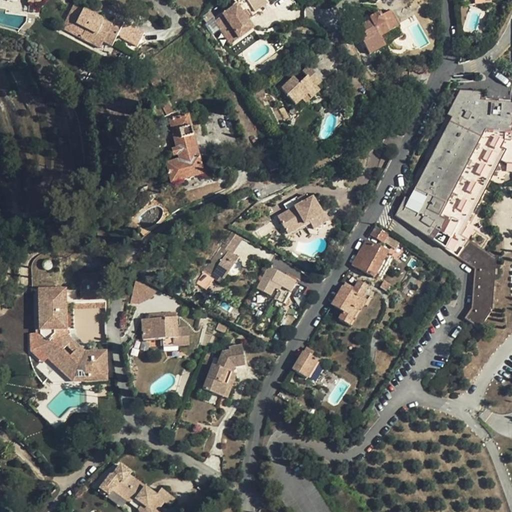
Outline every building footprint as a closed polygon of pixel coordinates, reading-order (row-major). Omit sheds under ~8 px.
[(253,29),(248,22),(242,13),(245,11),(251,20),(257,15),(247,0),(245,0),(215,21),(226,37),(235,32),(239,38),(253,29)] [(83,11),(76,26),(85,31),(81,39),(100,49),(103,42),(112,47),(118,36),(126,40),(132,28),(115,19),(111,25),(109,31),(106,29),(108,24),(83,11)] [(248,22),(251,20),(245,11),(242,13),(248,22)] [(369,55),(385,46),(381,38),(398,29),(389,12),(381,17),(381,15),(371,20),(372,22),(361,27),(364,33),(366,38),(362,40),(369,55)] [(72,34),(81,39),(85,31),(76,26),(72,34)] [(402,37),(398,29),(381,38),(385,46),(402,37)] [(231,44),(239,38),(235,32),(226,37),(231,44)] [(295,104),(303,98),(308,93),(312,98),(320,91),(316,87),(322,82),(309,68),(303,73),(308,78),(300,85),(292,76),(280,87),(295,104)] [(161,102),(159,103),(167,116),(172,113),(154,78),(149,80),(161,102)] [(511,103),(475,102),(476,94),(454,92),(442,117),(447,119),(406,202),(402,199),(392,219),(397,222),(398,221),(473,269),(470,308),(463,318),(478,329),(491,310),(495,259),(456,235),(492,161),(500,164),(511,163),(511,103)] [(307,103),(312,98),(308,93),(303,98),(307,103)] [(178,161),(167,164),(172,183),(203,175),(188,116),(171,121),(177,148),(173,150),(175,158),(177,157),(178,161)] [(281,148),(265,155),(271,171),(287,165),(281,148)] [(303,221),(305,224),(309,222),(313,230),(328,221),(323,213),(322,213),(312,197),(308,199),(305,194),(297,199),(300,204),(278,217),(286,230),(303,221)] [(288,234),(305,224),(303,221),(286,230),(288,234)] [(387,235),(375,227),(370,235),(382,243),(383,241),(387,235)] [(234,231),(223,247),(232,254),(243,237),(234,231)] [(404,246),(387,235),(383,241),(400,251),(404,246)] [(373,277),(387,252),(365,240),(352,265),(373,277)] [(223,247),(197,284),(206,289),(214,278),(221,283),(228,272),(232,275),(236,274),(242,265),(241,261),(238,259),(238,258),(232,254),(223,247)] [(268,266),(253,287),(278,305),(293,284),(268,266)] [(97,283),(97,275),(80,275),(80,299),(98,299),(98,296),(106,296),(106,283),(97,283)] [(349,276),(344,283),(350,287),(353,288),(357,281),(349,276)] [(338,319),(345,324),(360,298),(366,286),(357,281),(353,288),(350,287),(348,290),(342,287),(331,305),(343,312),(338,319)] [(385,291),(389,285),(384,281),(380,288),(385,291)] [(136,292),(146,287),(136,283),(131,304),(142,305),(142,304),(136,292)] [(157,292),(146,287),(136,292),(142,304),(153,299),(157,292)] [(74,380),(76,374),(82,374),(85,380),(106,380),(106,352),(85,353),(66,335),(66,290),(39,290),(40,335),(47,342),(43,347),(51,355),(49,357),(74,380)] [(345,324),(350,327),(366,301),(360,298),(345,324)] [(144,340),(163,339),(177,339),(178,346),(190,345),(189,329),(177,329),(177,318),(176,318),(150,320),(143,320),(144,340)] [(47,342),(40,335),(36,335),(36,349),(47,360),(49,357),(51,355),(43,347),(47,342)] [(163,347),(178,346),(177,339),(163,339),(163,347)] [(204,390),(224,398),(229,385),(227,384),(232,374),(233,373),(235,367),(245,366),(242,347),(229,349),(230,352),(223,353),(217,367),(214,366),(204,390)] [(306,379),(317,361),(303,353),(292,370),(306,379)] [(49,357),(47,360),(72,384),(74,380),(49,357)] [(238,376),(233,373),(232,374),(227,384),(229,385),(224,398),(227,399),(238,376)] [(139,510),(139,511),(158,511),(158,510),(164,502),(170,506),(175,500),(161,490),(157,496),(129,476),(124,483),(120,481),(113,491),(127,501),(136,500),(143,505),(139,510)] [(123,507),(127,501),(113,491),(108,497),(123,507)] [(195,511),(205,503),(197,494),(182,508),(185,511),(195,511)] [(136,500),(127,501),(139,510),(143,505),(136,500)]
